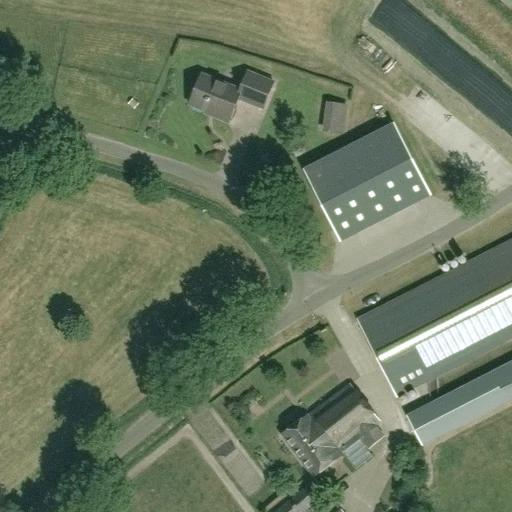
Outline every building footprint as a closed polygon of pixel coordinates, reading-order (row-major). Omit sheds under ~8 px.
[(240,90),(202,75),(189,105),(214,115),(213,117),(228,123),(238,99),(263,109),(273,83),(247,72),(240,90)] [(326,102),(322,132),(345,134),(348,105),(326,102)] [(431,195),(394,124),(306,170),(343,241),(431,195)] [(397,397),(509,340),(511,338),(511,364),(407,419),(421,445),(505,400),(511,396),(511,243),(470,264),(359,322),(397,397)] [(368,449),(383,438),(374,426),(380,421),(350,384),(282,439),(312,477),(342,454),(341,452),(359,438),(368,449)] [(307,511),(328,496),(314,480),(275,511),(307,511)]
